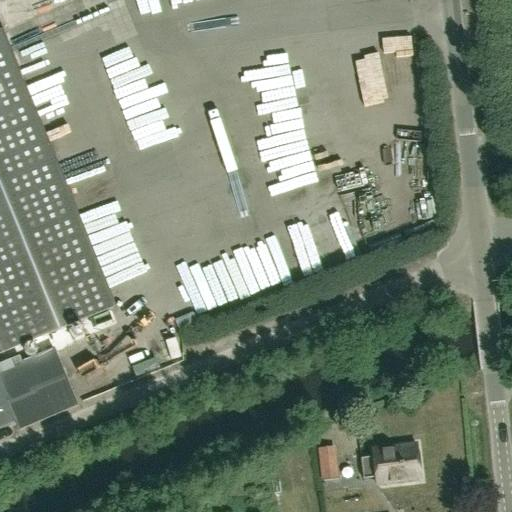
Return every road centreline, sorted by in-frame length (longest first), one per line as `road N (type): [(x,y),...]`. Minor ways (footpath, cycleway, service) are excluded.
road 1 (unclassified): [(0,447),(386,290),(480,261)]
road 2 (tertiary): [(480,261),(450,0)]
road 3 (tertiary): [(508,511),(480,261)]
